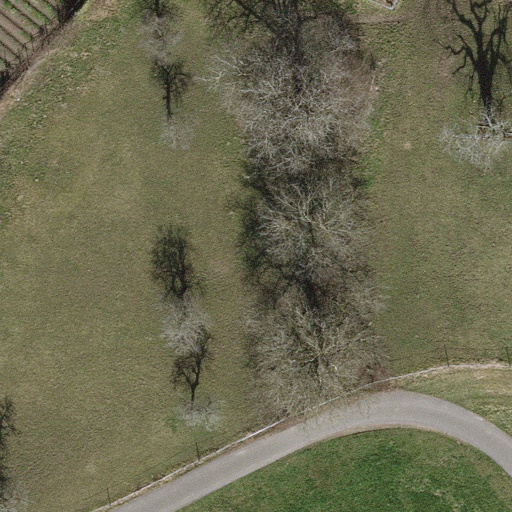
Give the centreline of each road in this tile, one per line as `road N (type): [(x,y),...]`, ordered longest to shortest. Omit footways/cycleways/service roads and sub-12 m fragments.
road 1 (track): [(511,458),(487,435),(445,417),(383,407),(320,426),(135,511)]
road 2 (track): [(511,391),(433,390),(383,407)]
